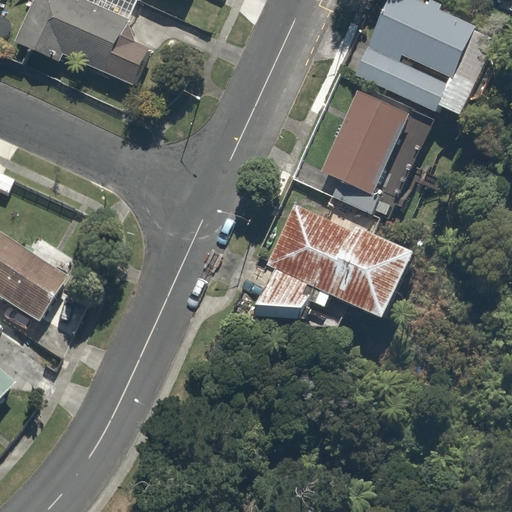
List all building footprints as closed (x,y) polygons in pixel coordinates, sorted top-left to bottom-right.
[(138,0),(85,0),(83,5),(72,0),(33,0),(15,43),(59,63),(63,53),(135,85),(149,53),(120,40),(138,0)] [(477,31),(411,0),(393,0),(357,79),(434,115),(437,108),(460,119),(483,69),(464,60),(477,31)] [(416,126),(361,98),(323,172),(340,180),(331,198),(369,217),(416,126)] [(275,276),(256,317),(310,319),(323,293),(389,325),(418,263),(298,205),(266,271),(275,276)] [(0,237),(0,299),(41,325),(79,263),(33,234),(23,251),(0,237)] [(0,402),(15,386),(0,371),(0,402)]
